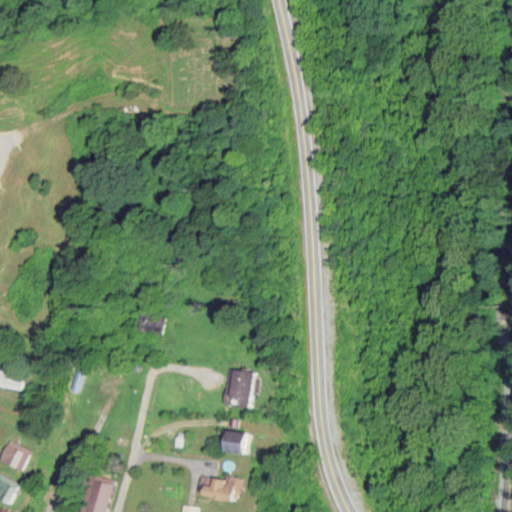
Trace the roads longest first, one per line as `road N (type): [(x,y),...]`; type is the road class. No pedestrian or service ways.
road 1 (tertiary): [(352,511),(324,428),(312,174),(281,0)]
road 2 (residential): [(113,511),(148,388)]
